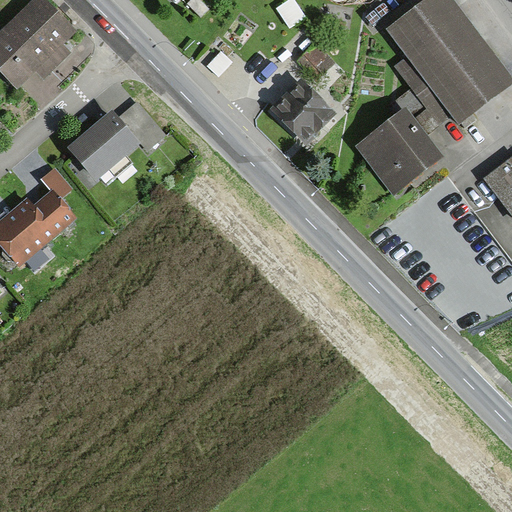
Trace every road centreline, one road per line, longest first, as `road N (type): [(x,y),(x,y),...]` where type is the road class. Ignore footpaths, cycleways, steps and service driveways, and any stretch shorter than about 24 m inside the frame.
road 1 (secondary): [(130,42),(511,426)]
road 2 (residential): [(0,160),(130,42)]
